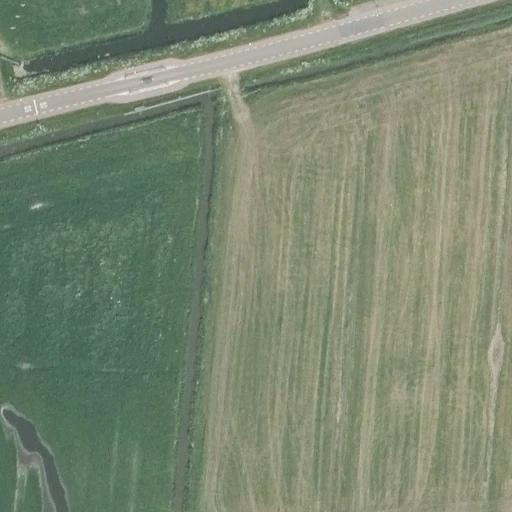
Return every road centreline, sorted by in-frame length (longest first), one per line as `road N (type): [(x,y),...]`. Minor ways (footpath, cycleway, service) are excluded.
road 1 (secondary): [(195,68),(457,0)]
road 2 (secondary): [(195,68),(0,116)]
